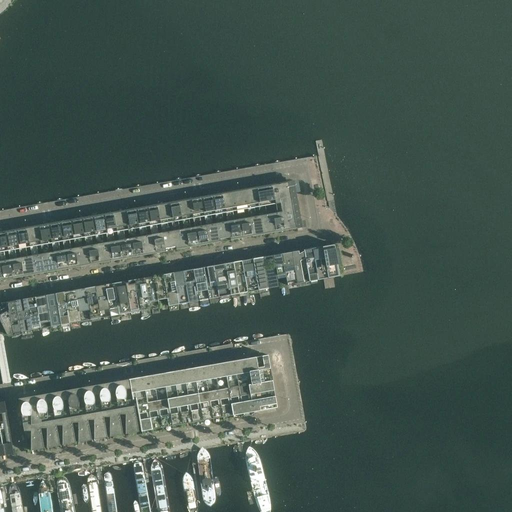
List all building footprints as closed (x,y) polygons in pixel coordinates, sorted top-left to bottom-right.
[(301,222),(296,193),(300,192),(298,180),(276,184),(285,231),(297,229),(297,231),(302,230),(302,228),(306,227),(305,221),(301,222)] [(285,231),(276,184),(124,211),(132,258),(285,231)] [(0,281),(132,258),(124,211),(0,232),(0,281)] [(340,276),(334,245),(323,247),(328,279),(340,276)] [(328,279),(323,247),(312,249),(318,280),(328,279)] [(318,280),(312,249),(311,249),(311,248),(305,250),(304,250),(310,282),(318,280)] [(310,282),(304,250),(304,253),(299,254),(298,252),(299,252),(298,251),(292,252),(297,284),(310,282)] [(297,284),(292,252),(282,254),(287,286),(297,284)] [(287,286),(282,254),(273,256),(279,287),(287,286)] [(279,287),(273,256),(263,257),(268,289),(279,287)] [(268,289),(263,257),(253,259),(259,291),(268,289)] [(259,291),(253,259),(242,261),(247,293),(259,291)] [(247,293),(242,261),(233,263),(239,294),(247,293)] [(239,294),(233,263),(225,264),(231,296),(239,294)] [(231,296),(225,264),(213,266),(219,298),(231,296)] [(219,298),(213,266),(203,268),(209,299),(219,298)] [(209,299),(203,268),(193,270),(199,301),(209,299)] [(199,301),(193,270),(183,271),(189,303),(199,301)] [(189,303),(183,271),(173,273),(179,305),(189,303)] [(179,305),(173,273),(163,275),(169,307),(179,305)] [(169,307),(163,275),(154,277),(159,308),(169,307)] [(159,308),(154,277),(145,278),(150,310),(159,308)] [(150,310),(145,278),(135,280),(140,311),(150,310)] [(140,311),(135,280),(124,282),(130,313),(140,311)] [(130,313),(124,282),(114,284),(119,315),(130,313)] [(119,315),(114,284),(105,285),(111,317),(119,315)] [(111,317),(105,285),(95,287),(101,318),(111,317)] [(101,318),(95,287),(85,289),(91,320),(101,318)] [(91,320),(85,289),(75,290),(81,322),(91,320)] [(81,322),(75,290),(64,292),(69,324),(81,322)] [(69,324),(64,292),(55,294),(61,325),(69,324)] [(61,325),(55,294),(46,296),(51,327),(61,325)] [(51,327),(45,296),(35,297),(41,329),(51,327)] [(41,329),(35,297),(27,299),(33,330),(41,329)] [(33,330),(27,299),(16,301),(21,332),(33,330)] [(21,332),(16,301),(7,302),(8,307),(13,334),(21,332)] [(13,334),(8,307),(7,302),(0,303),(0,320),(7,335),(13,334)] [(277,408),(273,383),(268,355),(245,359),(194,368),(34,396),(27,398),(27,397),(18,399),(28,452),(277,408)] [(9,428),(5,401),(0,402),(0,429),(9,428)] [(14,454),(11,436),(9,428),(0,429),(5,456),(14,454)] [(228,451),(227,453),(227,455),(227,458),(228,460),(237,507),(237,510),(239,511),(240,511),(239,511),(245,511),(248,510),(248,509),(249,507),(249,505),(240,458),(239,455),(239,453),(238,451),(236,449),(235,448),(234,447),(232,445),(231,444),(230,446),(229,447),(229,449),(228,451)] [(259,450),(257,446),(256,445),(255,444),(254,444),(253,444),(252,444),(251,444),(250,444),(249,444),(249,445),(248,446),(247,446),(247,447),(247,448),(246,449),(246,450),(246,451),(247,452),(247,458),(248,462),(248,466),(249,470),(250,474),(251,478),(252,481),(253,485),(255,490),(255,491),(256,492),(257,493),(258,495),(259,496),(260,497),(261,498),(263,498),(264,499),(265,500),(266,499),(267,498),(268,496),(268,495),(269,494),(269,493),(269,491),(270,490),(270,488),(269,487),(268,481),(267,477),(266,472),(265,468),(264,463),(262,459),(260,454),(259,450)] [(217,499),(217,497),(211,456),(210,455),(210,454),(210,453),(209,452),(208,451),(207,451),(207,450),(206,450),(205,450),(204,449),(202,449),(202,450),(201,450),(200,451),(199,451),(199,452),(198,453),(198,454),(198,455),(198,456),(198,457),(198,458),(204,499),(205,500),(205,501),(206,502),(206,503),(207,504),(208,505),(209,505),(210,506),(211,506),(212,507),(213,506),(214,505),(215,504),(216,503),(216,502),(217,501),(217,500),(217,499)] [(167,505),(161,465),(160,464),(160,463),(159,462),(159,461),(158,460),(157,460),(156,459),(155,459),(155,460),(154,460),(153,461),(153,462),(152,463),(152,464),(152,465),(152,466),(158,506),(161,511),(165,511),(166,511),(167,505)] [(136,471),(136,472),(142,507),(143,508),(143,509),(144,510),(145,511),(146,511),(145,511),(149,511),(150,511),(151,510),(151,509),(151,508),(151,507),(151,506),(144,470),(143,469),(143,468),(142,468),(141,468),(141,467),(140,467),(139,467),(138,468),(137,469),(136,470),(136,471)] [(105,474),(104,475),(104,479),(109,511),(118,511),(113,478),(112,474),(111,473),(110,472),(109,472),(108,472),(107,473),(106,473),(105,474)] [(182,482),(182,483),(187,510),(187,511),(188,511),(187,511),(198,511),(199,511),(199,510),(194,482),(194,480),(193,479),(192,478),(192,477),(191,476),(190,475),(189,474),(188,473),(187,473),(186,472),(185,473),(184,474),(183,475),(183,476),(182,477),(182,478),(182,480),(182,481),(182,482)] [(88,477),(88,478),(92,511),(101,511),(96,476),(96,475),(96,474),(95,474),(95,473),(94,473),(93,473),(92,473),(91,473),(90,473),(90,474),(89,474),(89,475),(88,476),(88,477)] [(57,485),(57,486),(60,511),(75,511),(70,485),(70,484),(70,483),(69,481),(69,480),(68,480),(67,479),(67,478),(66,477),(65,477),(64,476),(63,476),(62,476),(61,477),(60,478),(59,479),(58,480),(57,482),(57,483),(57,484),(57,485)] [(38,491),(41,511),(54,511),(50,489),(43,478),(41,479),(38,491)] [(11,503),(12,511),(21,511),(20,501),(20,500),(19,498),(18,496),(18,495),(17,494),(16,492),(15,491),(13,490),(12,489),(11,490),(11,492),(11,493),(10,495),(10,497),(10,498),(10,500),(10,502),(11,503)]
